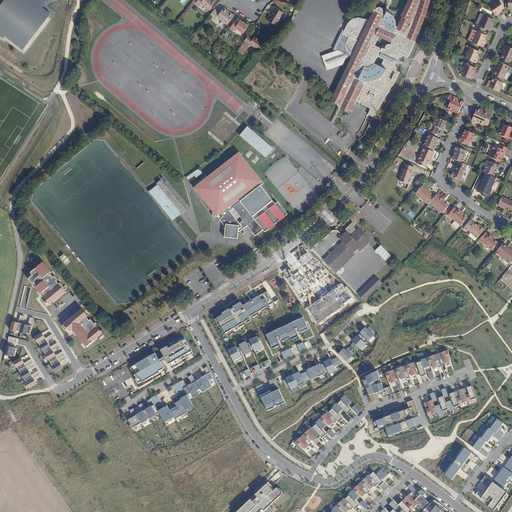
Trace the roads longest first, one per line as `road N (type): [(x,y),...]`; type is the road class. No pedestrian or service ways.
road 1 (track): [(78,0),(59,85),(73,127),(12,199),(20,263),(0,352)]
road 2 (residential): [(432,76),(370,172),(329,217),(191,313)]
road 3 (residential): [(473,94),(438,176),(511,227)]
road 4 (residential): [(230,391),(331,344),(356,316)]
road 5 (residential): [(415,394),(369,408),(309,477)]
road 6 (residential): [(191,313),(83,376)]
